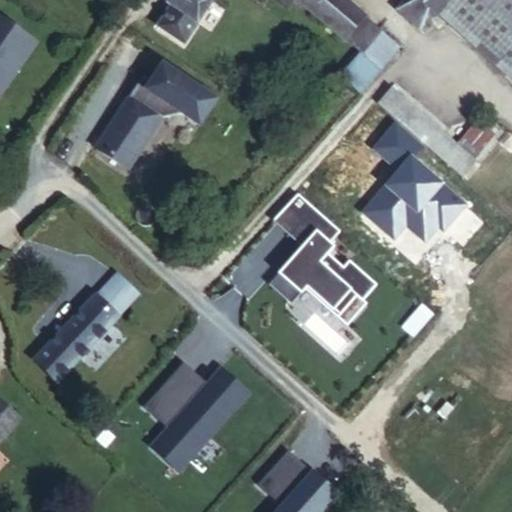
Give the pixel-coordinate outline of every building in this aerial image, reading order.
[(180,44),(211,0),(164,0),(165,0),(164,1),(165,3),(166,5),(170,7),(156,28),(180,44)] [(339,0),(291,0),(343,42),(362,19),(339,0)] [(405,0),(396,10),(418,30),(431,16),(433,17),(447,0),(405,0)] [(511,0),(448,0),(435,15),(511,81),(511,79),(511,0)] [(15,72),(35,42),(0,17),(0,82),(10,69),(15,72)] [(378,32),(362,19),(343,42),(357,54),(378,32)] [(399,49),(378,32),(358,55),(379,72),(399,49)] [(131,110),(123,105),(95,146),(127,167),(161,117),(182,112),(199,124),(216,99),(162,63),(151,80),(131,110)] [(0,82),(0,94),(15,72),(10,69),(0,82)] [(477,154),(400,90),(389,103),(466,167),(477,154)] [(338,233),(296,195),(273,221),(303,248),(270,286),(289,303),(304,286),(338,316),(354,297),(360,302),(374,286),(347,262),(341,268),(326,255),(332,248),(327,244),(338,233)] [(94,299),(34,364),(56,383),(116,319),(137,295),(116,275),(94,299)] [(176,471),(245,393),(220,371),(207,386),(182,364),(143,409),(168,430),(151,449),(176,471)] [(0,442),(18,423),(0,406),(0,442)] [(277,511),(318,511),(335,493),(287,451),(257,485),(282,507),(277,511)]
